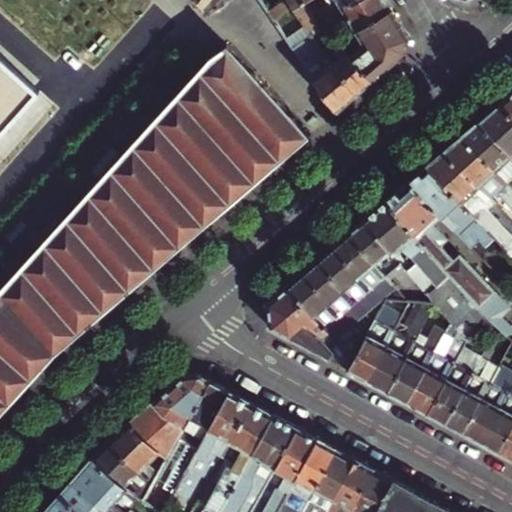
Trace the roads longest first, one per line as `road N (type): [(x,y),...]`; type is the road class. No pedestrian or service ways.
road 1 (residential): [(191,304),(255,360),(511,500)]
road 2 (tertiary): [(191,304),(464,66)]
road 3 (tertiary): [(0,484),(92,387),(191,304)]
